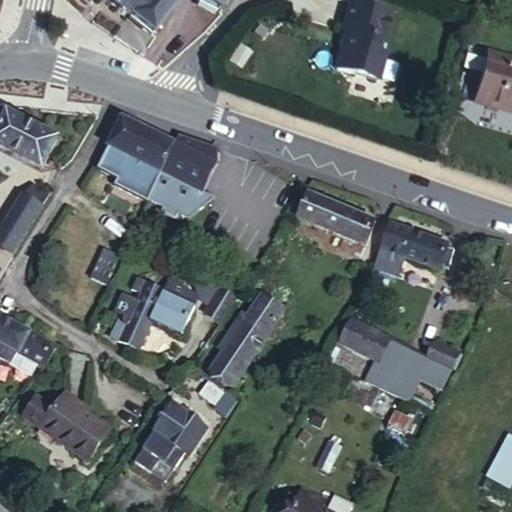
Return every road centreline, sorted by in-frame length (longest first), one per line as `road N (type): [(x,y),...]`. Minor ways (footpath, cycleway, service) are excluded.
road 1 (residential): [(159,380),(15,298),(8,278),(120,86)]
road 2 (tertiary): [(152,97),(511,221)]
road 3 (residential): [(152,97),(241,0)]
